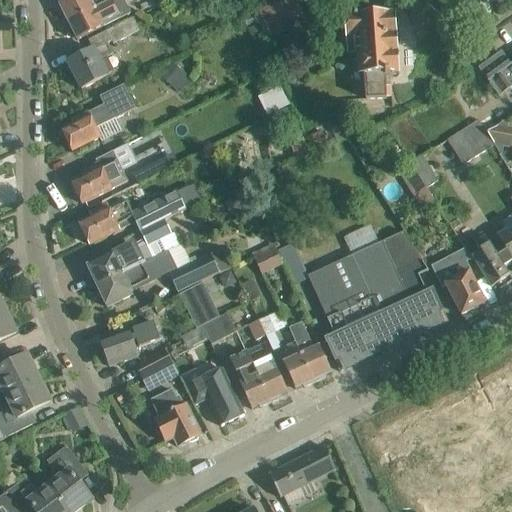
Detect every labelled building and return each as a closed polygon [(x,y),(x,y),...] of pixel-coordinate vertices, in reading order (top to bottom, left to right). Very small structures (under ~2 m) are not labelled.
[(70,0),(60,6),(69,24),(114,0),(70,0)] [(131,14),(123,0),(114,0),(69,24),(77,41),(131,14)] [(295,0),(288,0),(259,13),(271,40),(306,24),(295,0)] [(366,18),(345,19),(348,58),(348,62),(364,61),(366,100),(387,99),(386,85),(377,86),(377,79),(392,78),(392,74),(399,74),(395,16),(375,17),(375,12),(365,13),(366,18)] [(109,44),(112,42),(114,45),(140,32),(134,19),(89,41),(93,50),(68,63),(82,90),(108,77),(100,62),(114,55),(109,44)] [(482,39),(465,51),(471,59),(488,48),(482,39)] [(511,68),(501,54),(480,69),(500,97),(511,88),(511,68)] [(159,76),(179,94),(192,80),(172,62),(159,76)] [(101,139),(96,130),(136,110),(124,86),(100,98),(104,106),(88,114),(88,113),(72,121),(74,124),(62,130),(73,152),(91,144),(101,139)] [(281,86),(257,96),(266,115),(289,105),(281,86)] [(475,158),(494,146),(479,121),(459,133),(475,158)] [(323,132),(306,139),(312,153),(329,147),(323,132)] [(463,166),(475,158),(459,133),(447,141),(463,166)] [(113,151),(122,170),(134,164),(125,146),(113,151)] [(125,177),(118,163),(113,153),(96,161),(98,165),(83,172),(85,177),(72,183),(83,205),(113,190),(110,185),(125,177)] [(422,157),(410,165),(426,189),(438,182),(422,157)] [(150,168),(135,175),(140,184),(155,177),(150,168)] [(254,207),(244,187),(222,198),(232,217),(254,207)] [(187,189),(177,194),(185,210),(200,203),(193,188),(187,189)] [(92,218),(79,224),(90,246),(136,223),(140,232),(164,221),(185,210),(177,194),(177,193),(133,215),(127,203),(110,212),(107,205),(90,213),(92,218)] [(135,243),(87,266),(97,287),(143,265),(142,265),(168,252),(162,240),(168,237),(172,236),(164,221),(140,232),(144,240),(136,245),(135,243)] [(511,237),(510,239),(506,232),(497,238),(501,244),(511,260),(511,237)] [(428,272),(423,263),(405,233),(387,241),(429,331),(447,323),(432,290),(427,293),(425,289),(419,276),(428,272)] [(511,260),(501,244),(492,249),(483,234),(474,240),(481,252),(472,257),(491,289),(497,285),(500,290),(511,282),(511,281),(505,270),(511,265),(511,260)] [(352,257),(308,277),(335,335),(325,340),(341,372),(429,331),(387,241),(352,257)] [(262,276),(283,266),(275,249),(254,259),(262,276)] [(486,304),(470,274),(472,273),(466,263),(471,260),(470,258),(466,251),(432,269),(443,288),(446,286),(462,316),(486,304)] [(177,271),(168,253),(168,252),(142,265),(143,265),(97,287),(107,308),(134,295),(131,290),(150,281),(151,284),(169,275),(178,294),(220,275),(211,255),(177,271)] [(252,280),(242,286),(251,304),(261,298),(252,280)] [(203,285),(191,290),(207,323),(219,317),(203,285)] [(0,343),(17,335),(5,312),(0,314),(0,343)] [(229,314),(203,327),(213,345),(238,333),(229,314)] [(258,321),(248,326),(255,342),(266,337),(258,321)] [(137,351),(161,342),(154,323),(145,326),(130,331),(100,342),(110,368),(129,361),(139,357),(137,351)] [(314,350),(308,337),(302,323),(289,329),(296,343),(315,384),(325,379),(324,377),(332,373),(323,355),(320,347),(314,350)] [(304,389),(315,384),(296,343),(284,348),(290,360),(283,363),(287,372),(296,390),(303,386),(304,389)] [(288,394),(280,375),(265,344),(246,353),(271,404),(281,399),(280,397),(288,394)] [(165,352),(135,368),(142,380),(172,365),(165,352)] [(261,409),(271,404),(246,353),(230,360),(237,375),(240,373),(244,382),(242,382),(242,384),(240,385),(252,410),(259,407),(261,409)] [(7,396),(39,380),(27,356),(0,369),(0,383),(7,396)] [(197,370),(182,378),(195,407),(209,400),(221,427),(245,416),(223,370),(202,380),(197,370)] [(0,441),(28,428),(22,417),(50,403),(39,380),(7,396),(13,408),(0,414),(0,441)] [(186,406),(184,407),(180,398),(176,399),(172,391),(150,402),(159,420),(155,422),(166,444),(174,439),(179,449),(202,437),(186,406)] [(49,487),(68,511),(77,511),(92,500),(73,476),(83,468),(66,447),(48,462),(61,478),(49,487)] [(336,471),(325,448),(269,476),(280,499),(336,471)] [(68,511),(49,487),(38,495),(26,478),(6,493),(20,511),(25,511),(32,507),(35,511),(68,511)] [(20,511),(6,493),(0,497),(0,511),(20,511)]
